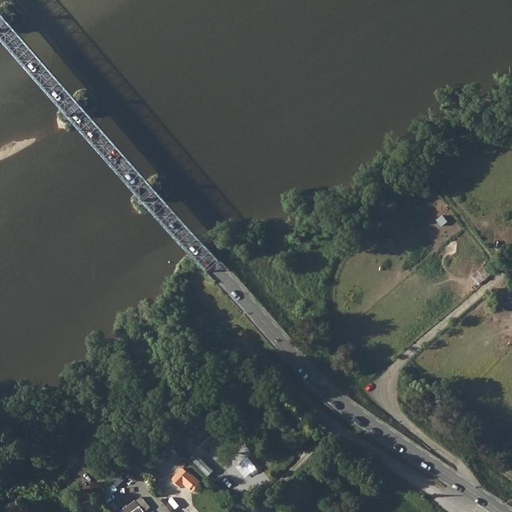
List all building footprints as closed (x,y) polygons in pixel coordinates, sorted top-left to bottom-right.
[(448,223),(442,217),(437,220),(442,228),(448,223)] [(491,275),(484,269),(472,279),(480,286),(491,275)] [(186,428),(199,440),(213,426),(201,413),(186,428)] [(90,420),(74,434),(82,442),(89,436),(96,443),(104,434),(90,420)] [(206,440),(210,443),(199,458),(227,479),(239,462),(227,453),(232,446),(212,431),(206,440)] [(83,461),(72,471),(79,479),(90,469),(83,461)] [(205,482),(187,466),(175,480),(184,489),(187,485),(195,493),(205,482)] [(117,478),(102,494),(108,499),(122,483),(117,478)] [(143,511),(135,501),(121,511),(143,511)]
